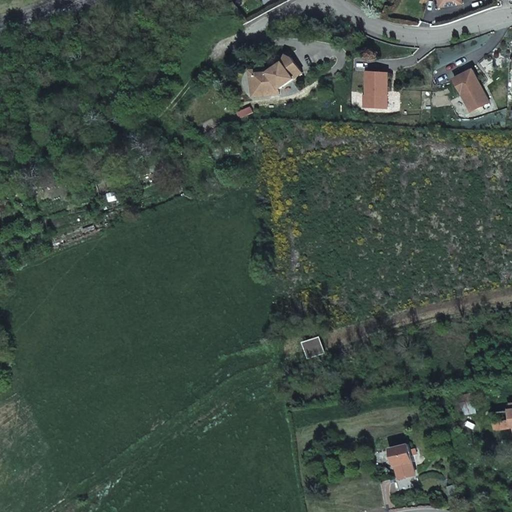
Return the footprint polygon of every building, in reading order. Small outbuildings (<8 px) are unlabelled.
[(293,58),(287,56),(283,63),(275,68),(276,70),(270,75),(269,73),(255,74),(256,93),(280,91),(279,89),(302,73),(293,58)] [(474,70),(454,80),(462,96),(465,94),(474,111),(490,103),(474,70)] [(389,73),(367,72),(365,107),(386,109),(389,73)] [(465,94),(462,96),(471,113),(474,111),(465,94)] [(310,358),(328,352),(322,336),(304,342),(310,358)] [(511,408),(492,411),(494,428),(511,426),(511,408)] [(413,461),(415,461),(411,443),(391,448),(395,465),(397,465),(401,479),(417,475),(413,461)] [(452,502),(460,499),(456,486),(449,488),(452,502)]
